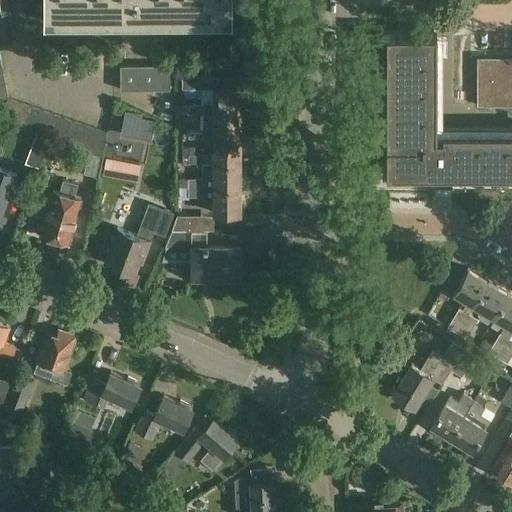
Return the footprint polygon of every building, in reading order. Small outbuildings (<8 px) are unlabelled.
[(44,0),(45,21),(107,20),(106,0),(44,0)] [(106,0),(107,20),(169,20),(169,0),(106,0)] [(232,20),(231,0),(169,0),(169,20),(232,20)] [(480,183),(497,183),(497,177),(508,177),(508,183),(511,183),(511,132),(444,133),(444,138),(438,138),(437,35),(387,35),(387,51),(393,51),(393,62),(387,62),(387,79),(393,79),(393,90),(387,90),(387,107),(393,107),(393,118),(387,118),(387,134),(393,134),(393,145),(387,145),(387,162),(393,162),(393,176),(436,175),(436,183),(453,183),(469,183),(469,177),(480,177),(480,183)] [(511,57),(478,58),(478,106),(511,106),(511,57)] [(170,90),(170,65),(120,65),(120,90),(170,90)] [(183,87),(203,87),(204,87),(203,76),(183,76),(183,87)] [(0,98),(8,97),(6,86),(0,87),(0,98)] [(189,113),(213,113),(241,112),(241,87),(213,87),(213,101),(203,101),(203,104),(189,104),(189,113)] [(0,120),(11,124),(19,101),(8,97),(0,120)] [(30,105),(19,101),(11,124),(22,128),(30,105)] [(22,128),(33,132),(41,109),(30,105),(22,128)] [(52,112),(41,109),(33,132),(44,136),(52,112)] [(44,136),(55,139),(63,116),(52,112),(44,136)] [(156,119),(125,112),(121,130),(152,137),(156,119)] [(213,137),(241,137),(241,112),(213,113),(213,137)] [(74,120),(63,116),(55,139),(66,143),(74,120)] [(66,143),(77,147),(85,124),(74,120),(66,143)] [(96,128),(85,124),(77,147),(88,151),(96,128)] [(99,154),(107,131),(96,128),(88,151),(99,154)] [(204,138),(204,129),(189,129),(189,138),(204,138)] [(241,162),(241,137),(213,137),(213,154),(204,153),(204,162),(213,162),(241,162)] [(84,173),(98,176),(102,156),(89,153),(84,173)] [(204,162),(204,153),(189,154),(189,163),(204,162)] [(140,163),(106,157),(103,175),(137,181),(140,163)] [(213,176),(202,176),(202,179),(204,179),(204,187),(213,187),(241,187),(241,162),(213,162),(213,176)] [(0,168),(0,219),(1,220),(17,175),(0,168)] [(53,189),(44,219),(36,217),(33,228),(41,231),(40,234),(43,235),(45,238),(50,240),(53,237),(68,242),(82,197),(74,195),(78,184),(63,179),(59,191),(53,189)] [(202,179),(189,179),(189,187),(204,187),(204,179),(202,179)] [(203,196),(204,187),(189,187),(189,196),(202,196),(203,196)] [(213,187),(204,187),(203,196),(202,196),(202,199),(213,199),(213,213),(241,213),(241,187),(213,187)] [(144,215),(136,234),(117,227),(105,261),(135,272),(142,252),(146,253),(154,231),(165,235),(173,212),(155,205),(150,217),(144,215)] [(214,214),(177,214),(172,228),(214,229),(214,214)] [(207,245),(207,229),(171,229),(164,246),(191,246),(191,275),(241,276),(241,246),(207,245)] [(453,292),(473,305),(488,280),(468,267),(453,292)] [(509,292),(488,280),(473,305),(494,317),(509,292)] [(511,294),(509,292),(494,317),(511,327),(511,294)] [(457,331),(469,313),(459,307),(448,326),(457,331)] [(478,319),(469,313),(457,331),(466,337),(478,319)] [(13,359),(17,347),(4,343),(10,326),(0,322),(0,361),(7,365),(10,358),(13,359)] [(75,335),(59,330),(57,336),(47,332),(37,360),(38,360),(34,372),(51,378),(68,383),(72,370),(64,367),(75,335)] [(489,351),(498,357),(509,338),(500,332),(489,351)] [(511,354),(511,339),(509,338),(498,357),(507,362),(511,354)] [(400,373),(392,385),(396,387),(393,393),(414,406),(433,376),(443,382),(450,369),(454,363),(464,347),(452,340),(443,355),(432,349),(420,368),(411,363),(403,375),(400,373)] [(464,347),(454,363),(450,369),(461,376),(475,354),(464,347)] [(131,405),(141,384),(111,371),(106,383),(93,378),(84,398),(102,406),(108,395),(131,405)] [(3,413),(20,419),(33,381),(17,375),(3,413)] [(511,381),(501,400),(511,407),(511,406),(511,381)] [(431,425),(451,437),(474,400),(463,393),(459,401),(462,403),(458,410),(445,402),(431,425)] [(180,401),(180,402),(164,395),(155,415),(145,410),(136,431),(153,438),(161,419),(183,429),(193,408),(190,407),(190,405),(180,401)] [(485,407),(474,400),(451,437),(471,450),(490,420),(481,414),(485,407)] [(203,431),(196,425),(176,450),(189,460),(205,440),(211,445),(201,458),(213,468),(223,455),(224,456),(238,438),(213,418),(203,431)] [(92,429),(72,420),(66,434),(86,443),(92,429)] [(493,468),(511,479),(511,430),(509,436),(511,438),(493,468)] [(50,477),(49,447),(0,448),(0,511),(46,511),(46,500),(40,500),(39,477),(50,477)] [(250,476),(234,477),(236,511),(274,511),(274,510),(276,510),(276,499),(274,499),(273,482),(251,483),(250,476)] [(363,505),(363,511),(402,511),(402,504),(386,505),(386,503),(384,503),(384,499),(370,500),(363,505)]
